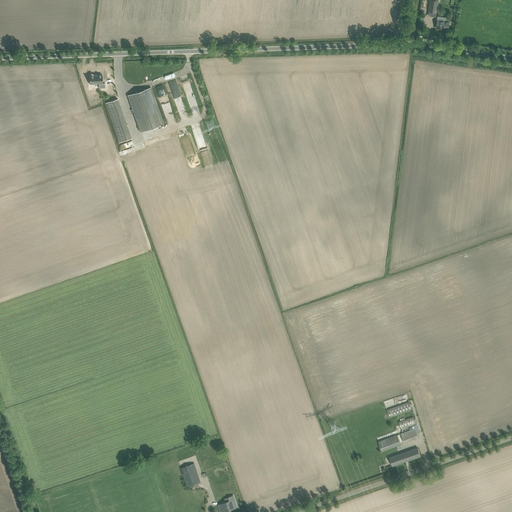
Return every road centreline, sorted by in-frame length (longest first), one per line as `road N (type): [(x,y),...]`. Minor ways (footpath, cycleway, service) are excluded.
road 1 (unclassified): [(0,59),(410,46),(511,60)]
road 2 (unclassified): [(297,511),(511,438)]
